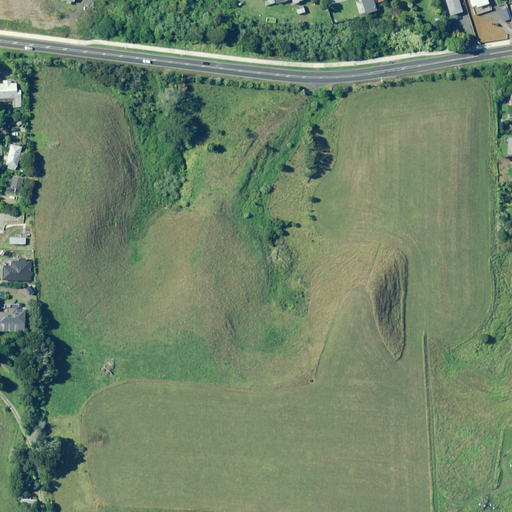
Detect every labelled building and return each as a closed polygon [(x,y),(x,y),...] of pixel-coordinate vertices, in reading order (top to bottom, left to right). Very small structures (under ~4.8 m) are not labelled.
[(376,10),(373,0),(360,0),(365,14),(376,10)] [(462,11),(458,0),(445,0),(450,15),(462,11)] [(510,19),(505,3),(499,5),(504,21),(510,19)] [(11,83),(11,80),(3,80),(3,84),(0,83),(0,101),(13,101),(13,107),(21,107),(20,90),(16,90),(16,83),(11,83)] [(22,147),(10,144),(6,164),(8,165),(8,168),(16,170),(22,147)] [(13,176),(11,188),(15,189),(14,192),(20,194),(23,178),(13,176)] [(30,281),(30,261),(11,261),(11,266),(2,266),(2,280),(30,281)] [(18,305),(9,305),(9,308),(0,307),(0,331),(16,331),(16,330),(25,330),(25,310),(18,310),(18,305)]
